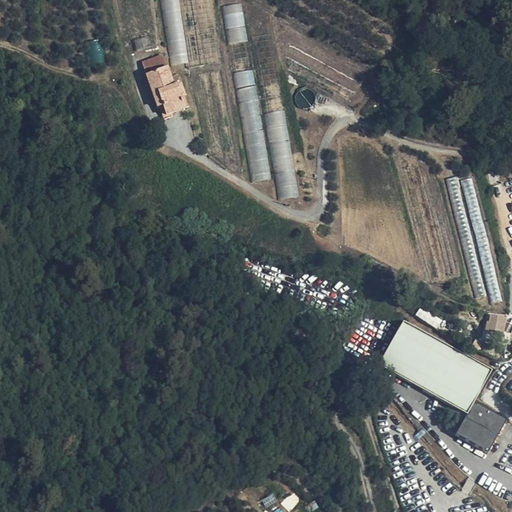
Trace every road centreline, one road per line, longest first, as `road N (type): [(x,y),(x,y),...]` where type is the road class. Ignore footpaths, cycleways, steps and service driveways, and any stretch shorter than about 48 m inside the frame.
road 1 (residential): [(511,159),(341,122),(328,137),(318,215),(292,212),(155,139)]
road 2 (track): [(155,139),(128,97),(32,51),(0,45)]
